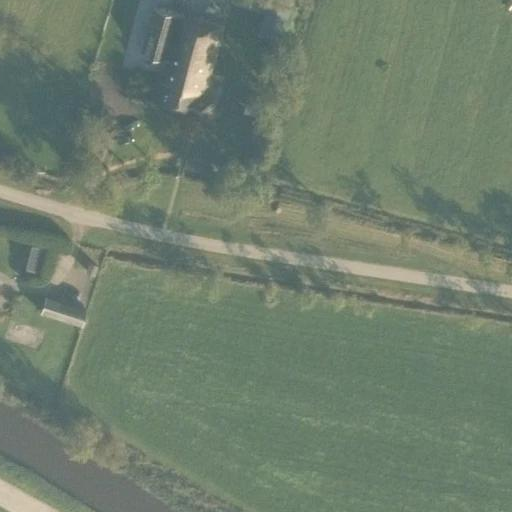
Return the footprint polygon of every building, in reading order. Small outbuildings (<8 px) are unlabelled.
[(271,3),(261,34),(280,40),(290,9),(271,3)] [(169,59),(182,14),(157,7),(144,52),(169,59)] [(182,14),(169,59),(162,83),(166,84),(160,105),(212,120),(218,98),(207,95),(226,26),(182,14)] [(38,269),(44,247),(32,243),(25,266),(38,269)] [(87,270),(94,272),(97,264),(90,262),(87,270)] [(43,310),(84,323),(88,308),(47,296),(43,310)]
